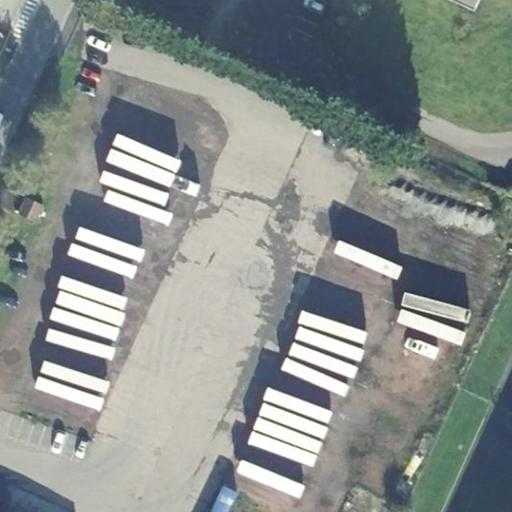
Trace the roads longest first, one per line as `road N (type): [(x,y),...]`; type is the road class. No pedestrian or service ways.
road 1 (unclassified): [(0,121),(55,0)]
road 2 (unknown): [(511,149),(381,131)]
